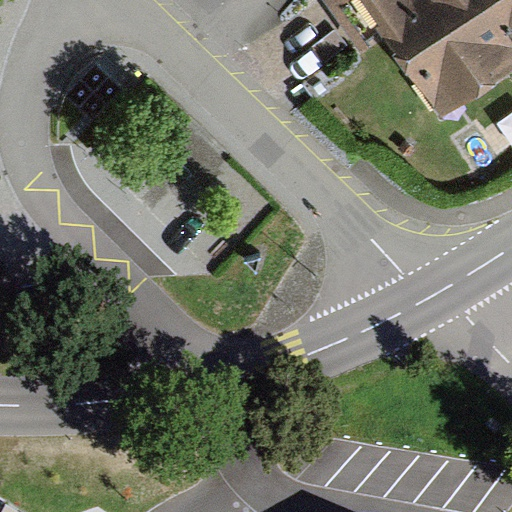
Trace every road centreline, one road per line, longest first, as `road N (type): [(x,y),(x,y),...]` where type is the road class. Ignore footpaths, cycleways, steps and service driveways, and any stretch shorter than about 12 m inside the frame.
road 1 (tertiary): [(0,403),(188,388),(289,362),(436,295)]
road 2 (residential): [(436,295),(122,0)]
